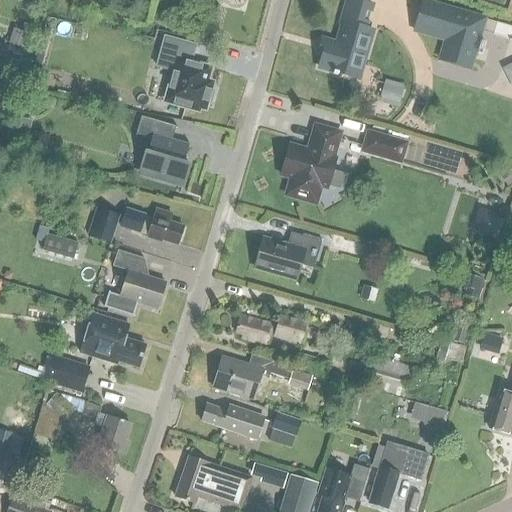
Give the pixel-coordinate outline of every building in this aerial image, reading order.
[(337,73),(357,79),(371,31),(365,29),(372,5),(353,0),(345,0),(339,24),(341,24),(335,44),(321,40),(317,53),(321,55),(318,68),(332,72),(331,75),(336,76),(337,73)] [(437,61),(471,71),(486,17),(426,0),(420,0),(411,33),(442,42),(437,61)] [(7,44),(21,49),(27,33),(12,28),(7,44)] [(197,111),(198,108),(204,109),(205,103),(209,104),(213,91),(209,90),(211,83),(205,82),(209,68),(189,63),(194,46),(163,37),(155,67),(173,71),(164,102),(197,111)] [(158,180),(182,187),(188,164),(182,163),(188,143),(187,143),(186,145),(171,140),(174,127),(140,117),(134,136),(136,136),(136,134),(150,139),(146,152),(144,152),(139,170),(159,176),(158,180)] [(12,148),(24,151),(31,124),(19,121),(12,148)] [(285,195),(315,204),(320,187),(326,189),(327,184),(332,182),(333,177),(331,172),(334,159),(332,158),(339,133),(314,126),(307,151),(288,145),(280,175),(290,178),(285,195)] [(367,132),(361,152),(400,163),(405,143),(367,132)] [(86,236),(109,244),(118,215),(95,208),(86,236)] [(504,240),(509,213),(482,208),(477,234),(504,240)] [(182,227),(169,223),(172,214),(155,209),(152,218),(145,216),(134,212),(134,213),(124,210),(119,227),(140,234),(141,231),(147,233),(146,238),(161,243),(161,241),(176,245),(182,227)] [(282,274),(296,278),(300,265),(312,269),(320,241),(290,232),(285,248),(261,241),(253,266),(268,270),(267,273),(281,277),(282,274)] [(41,250),(72,259),(76,243),(45,234),(41,250)] [(144,259),(117,251),(111,266),(127,271),(119,298),(107,294),(102,307),(132,317),(136,303),(155,310),(164,283),(139,274),(144,259)] [(79,353),(115,364),(116,361),(137,368),(144,346),(123,339),(128,325),(91,314),(79,353)] [(273,333),(271,339),(300,346),(306,324),(277,316),(274,328),(271,327),(271,325),(239,316),(235,332),(242,334),(241,338),(265,346),(269,331),(272,332),(272,333),(273,333)] [(339,350),(357,355),(360,342),(342,337),(339,350)] [(291,364),(324,373),(326,362),(294,354),(291,364)] [(292,368),(273,362),(250,355),(247,367),(220,359),(212,387),(252,399),(259,374),(268,377),(269,374),(287,379),(287,382),(306,388),(309,376),(291,371),(292,368)] [(45,381),(80,392),(87,369),(52,358),(45,381)] [(360,383),(402,395),(406,378),(364,366),(360,383)] [(487,428),(511,435),(511,431),(511,383),(509,395),(498,391),(487,428)] [(54,394),(45,391),(41,403),(42,403),(39,412),(32,435),(51,441),(65,418),(74,408),(54,394)] [(123,440),(129,424),(121,422),(122,421),(119,420),(118,421),(107,417),(98,415),(100,408),(85,403),(81,415),(95,419),(93,425),(103,428),(97,446),(123,455),(127,442),(123,440)] [(417,403),(414,419),(430,422),(426,441),(443,444),(450,409),(417,403)] [(247,437),(246,439),(255,442),(264,418),(240,410),(238,416),(206,405),(200,422),(232,433),(233,432),(247,437)] [(276,414),(267,441),(290,449),(299,422),(276,414)] [(0,452),(18,458),(24,438),(0,430),(0,452)] [(381,458),(378,467),(372,487),(373,488),(368,503),(386,509),(391,493),(392,494),(398,475),(420,482),(428,455),(386,442),(381,456),(381,458)] [(195,497),(239,511),(250,479),(188,457),(175,496),(193,502),(195,497)] [(322,498),(318,511),(340,511),(344,502),(345,502),(346,499),(358,503),(368,470),(353,465),(349,476),(324,468),(315,496),(322,498)] [(293,477),(281,511),(307,511),(316,484),(293,477)] [(47,511),(32,507),(33,505),(11,498),(5,511),(47,511)]
